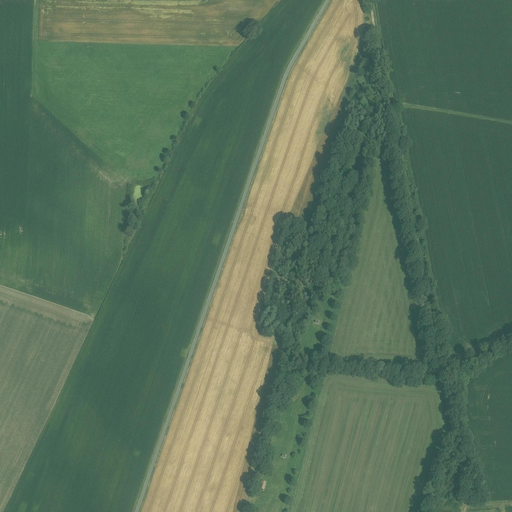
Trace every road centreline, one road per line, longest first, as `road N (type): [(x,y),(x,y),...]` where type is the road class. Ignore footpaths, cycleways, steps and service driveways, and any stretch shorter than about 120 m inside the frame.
road 1 (unclassified): [(327,0),(285,76),(135,511)]
road 2 (track): [(366,0),(460,511)]
